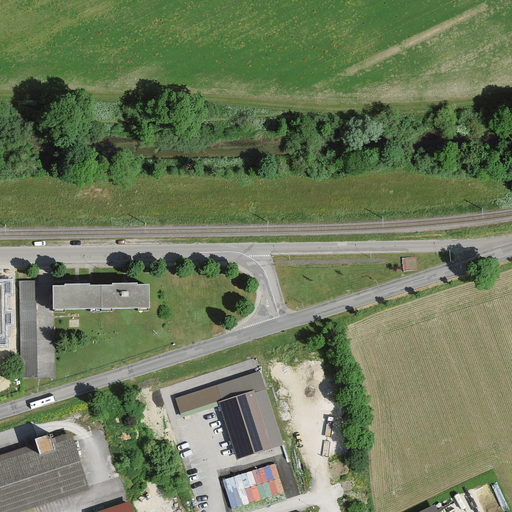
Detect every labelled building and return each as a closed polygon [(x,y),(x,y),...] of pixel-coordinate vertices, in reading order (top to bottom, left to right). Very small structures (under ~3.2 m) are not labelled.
[(38,334),(37,279),(21,279),(22,376),(55,376),(55,334),(38,334)] [(137,282),(111,283),(111,285),(89,286),(89,284),(64,284),(64,286),(52,286),(52,309),(149,307),(149,285),(137,285),(137,282)] [(254,392),(217,404),(235,459),(273,446),(254,392)] [(0,511),(25,511),(89,492),(70,434),(0,456),(0,511)] [(224,478),(233,507),(251,502),(242,472),(224,478)] [(93,511),(92,511),(138,511),(135,500),(93,511)]
